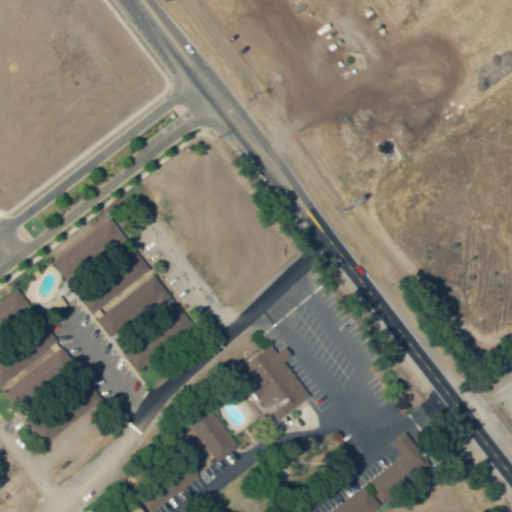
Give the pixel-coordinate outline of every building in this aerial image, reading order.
[(147,271),(128,245),(118,252),(124,261),(74,296),(87,314),(147,271)] [(91,319),(105,338),(166,296),(152,276),(91,319)] [(281,347),(287,355),(280,362),(305,396),(272,422),(257,398),(254,400),(232,372),(266,345),(273,353),(281,347)] [(97,400),(84,382),(27,423),(40,441),(97,400)] [(234,446),(201,403),(182,418),(215,461),(234,446)] [(145,511),(148,511),(196,478),(183,458),(132,494),(145,511)] [(367,483),(380,498),(407,475),(393,459),(367,483)]
